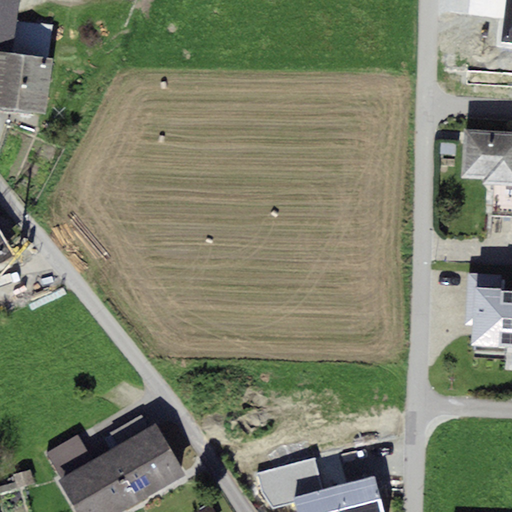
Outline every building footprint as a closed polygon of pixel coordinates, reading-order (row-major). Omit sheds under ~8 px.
[(0,0),(0,51),(13,54),(19,0),(0,0)] [(0,107),(46,114),(53,59),(0,51),(0,107)] [(493,183),(496,131),(464,129),(462,177),(485,178),(485,183),(493,183)] [(511,131),(496,131),(493,183),(492,214),(511,214),(511,131)] [(0,237),(0,262),(11,256),(0,237)] [(474,287),(501,289),(502,275),(469,273),(465,325),(471,326),(474,287)] [(511,289),(501,289),(474,287),(471,326),(470,350),(511,352),(511,289)] [(112,432),(119,445),(149,428),(141,415),(112,432)] [(61,479),(58,481),(76,511),(124,511),(186,476),(155,424),(149,428),(119,445),(92,460),(61,479)] [(46,453),(61,479),(92,460),(77,435),(46,453)] [(384,511),(375,473),(306,490),(307,495),(311,511),(384,511)] [(311,511),(307,495),(294,498),(297,511),(311,511)]
